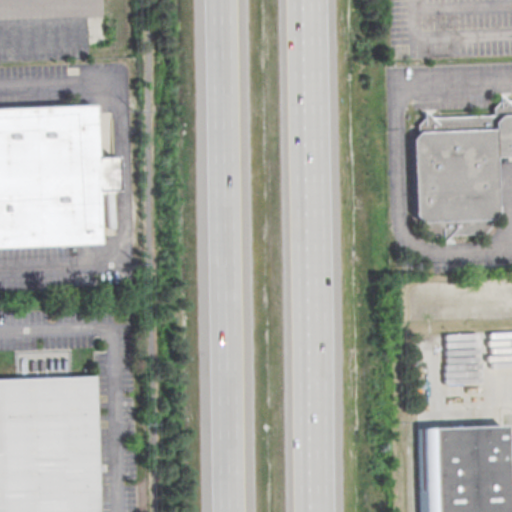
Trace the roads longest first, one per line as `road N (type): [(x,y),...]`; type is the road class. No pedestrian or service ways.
road 1 (motorway): [(221,0),(230,511)]
road 2 (motorway): [(315,511),(308,0)]
